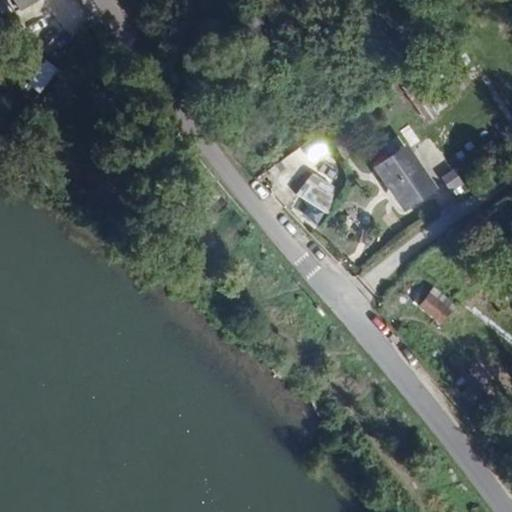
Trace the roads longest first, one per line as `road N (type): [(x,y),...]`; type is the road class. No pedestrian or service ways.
road 1 (residential): [(339,299),(211,157),(108,0)]
road 2 (residential): [(503,511),(339,299)]
road 3 (unclassified): [(339,299),(511,174)]
